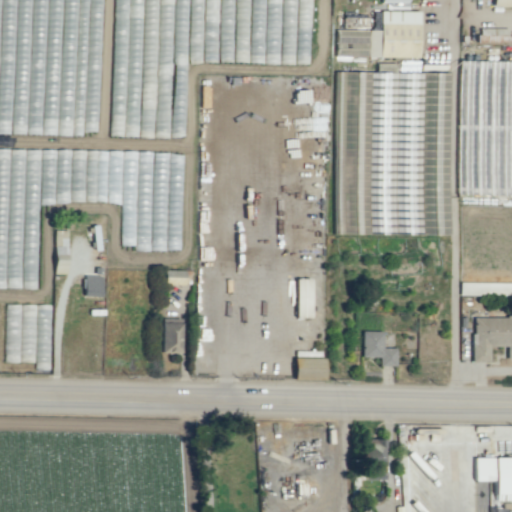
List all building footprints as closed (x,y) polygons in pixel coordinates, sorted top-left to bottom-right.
[(417,57),(417,11),(379,11),(379,30),(368,29),(367,56),(417,57)] [(507,28),(478,27),(478,42),(511,42),(511,34),(507,34),(507,28)] [(511,175),(484,170),(504,151),(511,151),(511,143),(504,142),(503,143),(502,130),(507,135),(511,130),(511,126),(498,124),(501,108),(499,85),(498,86),(468,77),(455,144),(467,133),(461,166),(468,180),(466,181),(468,196),(511,192),(511,175)] [(369,234),(395,234),(406,209),(401,203),(405,199),(405,183),(414,162),(433,170),(436,169),(439,179),(448,179),(450,103),(444,103),(418,110),(422,123),(415,124),(399,118),(401,123),(391,126),(396,128),(388,145),(371,138),(369,234)] [(0,257),(8,257),(8,265),(15,266),(15,247),(12,247),(12,246),(0,245),(0,184),(1,148),(0,148),(0,257)] [(53,273),(65,273),(66,230),(54,230),(53,273)] [(182,270),(162,269),(162,284),(182,284),(182,270)] [(100,275),(83,275),(82,296),(99,296),(100,275)] [(309,317),(309,279),(294,278),(294,317),(309,317)] [(511,295),(511,282),(458,283),(458,296),(511,295)] [(511,359),(511,315),(504,315),(504,318),(470,318),(471,339),(468,339),(468,363),(488,363),(487,347),(505,347),(505,360),(511,359)] [(180,318),(160,318),(159,352),(179,353),(180,318)] [(394,366),(394,348),(381,347),(381,331),(360,331),(360,356),(377,357),(377,366),(394,366)] [(322,380),(323,358),(292,357),(292,379),(322,380)] [(384,438),(365,439),(366,479),(385,479),(384,438)] [(472,458),(511,457),(511,493),(492,494),(492,480),(472,481),(472,458)]
